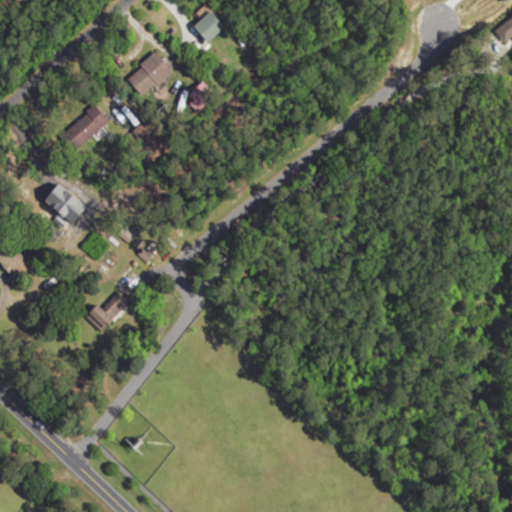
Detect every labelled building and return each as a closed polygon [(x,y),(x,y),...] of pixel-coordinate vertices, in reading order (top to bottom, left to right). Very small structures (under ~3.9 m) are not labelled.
[(210,42),(227,26),(212,11),(196,27),(210,42)] [(173,69),(156,52),(128,80),(144,97),(173,69)] [(110,121),(95,106),(72,130),(87,145),(110,121)] [(26,260),(0,234),(0,263),(11,275),(26,260)] [(88,316),(100,332),(132,308),(120,292),(88,316)]
